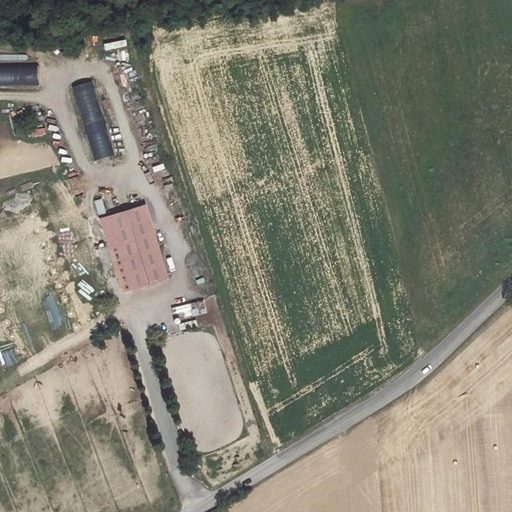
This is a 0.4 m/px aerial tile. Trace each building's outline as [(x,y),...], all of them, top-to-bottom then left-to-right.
[(5,66),(6,84),(38,82),(37,64),(5,66)] [(92,81),(72,87),(94,161),(114,155),(92,81)] [(147,202),(109,214),(131,286),(169,274),(147,202)] [(109,214),(102,217),(115,260),(122,257),(109,214)] [(87,272),(89,280),(90,288),(102,286),(99,270),(87,272)] [(203,301),(176,306),(179,318),(206,312),(203,301)]
